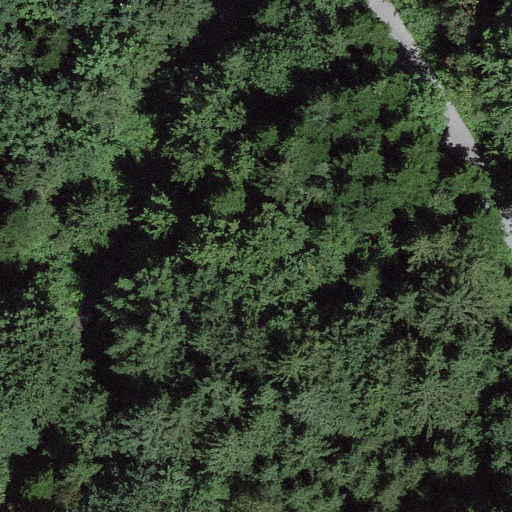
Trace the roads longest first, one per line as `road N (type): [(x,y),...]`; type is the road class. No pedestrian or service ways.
road 1 (track): [(0,501),(126,260),(238,0)]
road 2 (track): [(382,0),(511,222)]
